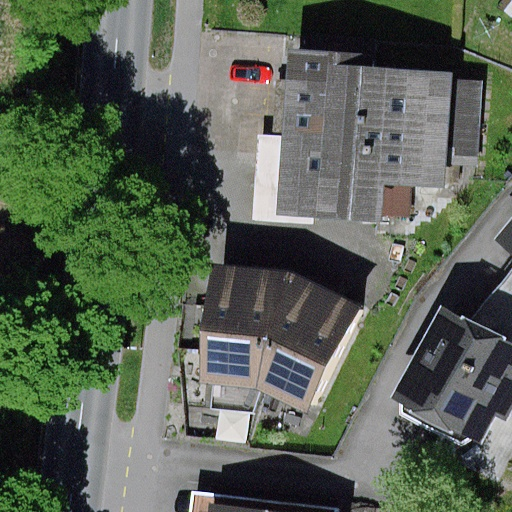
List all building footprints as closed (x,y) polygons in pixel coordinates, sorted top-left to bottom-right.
[(372,56),(293,51),(287,138),(259,136),(253,227),(315,230),(316,220),(387,224),(389,187),(449,191),(451,156),(481,158),(485,83),(455,81),(456,74),(372,69),(372,56)] [(511,250),(511,270),(497,290),(511,301),(511,225),(500,241),(511,250)] [(205,383),(260,388),(292,272),(216,265),(205,383)] [(364,308),(292,272),(260,388),(310,413),(364,308)] [(474,320),(445,305),(396,400),(484,444),(497,418),(510,424),(511,419),(511,301),(497,290),(474,320)] [(337,511),(338,510),(195,494),(193,511),(337,511)]
